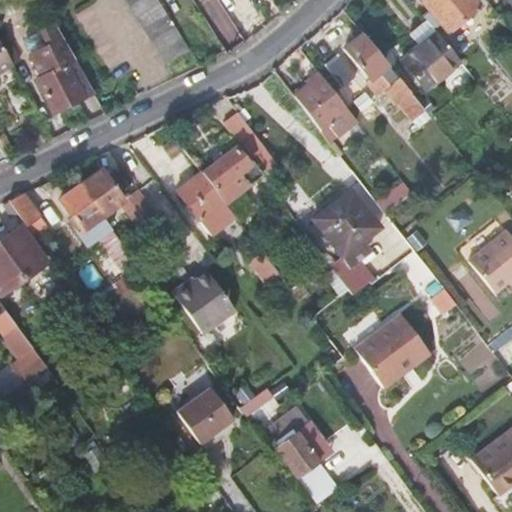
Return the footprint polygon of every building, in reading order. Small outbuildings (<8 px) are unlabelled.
[(126,0),(166,64),(189,49),(159,0),(126,0)] [(424,19),(431,28),(438,22),(446,32),(478,5),(474,0),(420,0),(428,10),(421,16),(424,19)] [(417,46),(434,31),(431,28),(424,19),(407,33),(417,46)] [(74,59),(53,23),(39,30),(46,45),(29,54),(40,76),(36,79),(52,112),(93,92),(92,91),(79,67),(74,59)] [(412,122),(425,111),(362,33),(358,28),(350,34),(354,39),(343,49),(368,80),(374,75),(385,88),(412,122)] [(424,90),(459,61),(434,31),(417,46),(400,60),(424,90)] [(0,71),(12,64),(0,41),(0,71)] [(337,54),(323,64),(340,87),(354,77),(337,54)] [(368,80),(365,82),(375,95),(385,88),(374,75),(368,80)] [(293,96),(320,130),(326,125),(336,137),(355,121),(320,76),(293,96)] [(16,117),(34,108),(22,85),(4,94),(16,117)] [(263,167),(272,160),(237,113),(223,123),(235,139),(238,139),(247,151),(252,153),(263,167)] [(201,172),(224,203),(262,174),(252,161),(248,164),(235,147),(201,172)] [(116,204),(128,195),(110,170),(103,175),(99,170),(79,185),(101,215),(116,204)] [(211,235),(235,217),(224,203),(201,172),(176,191),(211,235)] [(98,239),(111,229),(101,215),(79,185),(59,200),(81,230),(77,233),(87,247),(98,239)] [(137,189),(128,195),(143,215),(152,209),(137,189)] [(350,190),(313,219),(342,256),(362,240),(379,227),(350,190)] [(49,229),(23,193),(7,200),(35,239),(49,229)] [(128,195),(116,204),(140,237),(161,222),(152,209),(143,215),(128,195)] [(20,227),(0,241),(0,293),(45,261),(20,227)] [(111,229),(98,239),(103,245),(116,236),(111,229)] [(511,237),(506,230),(468,261),(493,293),(511,277),(511,237)] [(125,276),(138,266),(116,236),(103,245),(125,276)] [(369,250),(362,240),(342,256),(349,266),(369,250)] [(283,281),(262,252),(248,262),(271,291),(283,281)] [(342,256),(329,265),(347,289),(360,279),(349,266),(342,256)] [(202,333),(234,310),(206,271),(173,295),(202,333)] [(360,279),(347,289),(352,295),(369,281),(364,276),(360,279)] [(27,381),(46,367),(0,303),(0,329),(20,358),(14,362),(27,381)] [(399,313),(354,349),(380,382),(387,383),(400,373),(410,364),(428,350),(399,313)] [(246,416),(273,396),(266,387),(239,407),(246,416)] [(176,412),(199,444),(232,420),(209,388),(176,412)] [(262,430),(273,445),(304,421),(293,406),(262,430)] [(308,422),(274,447),(296,476),(324,456),(320,451),(327,447),(308,422)] [(511,427),(470,459),(497,495),(511,483),(511,427)] [(96,446),(83,456),(95,473),(108,464),(96,446)] [(511,483),(497,495),(493,497),(504,511),(507,511),(511,508),(511,483)]
